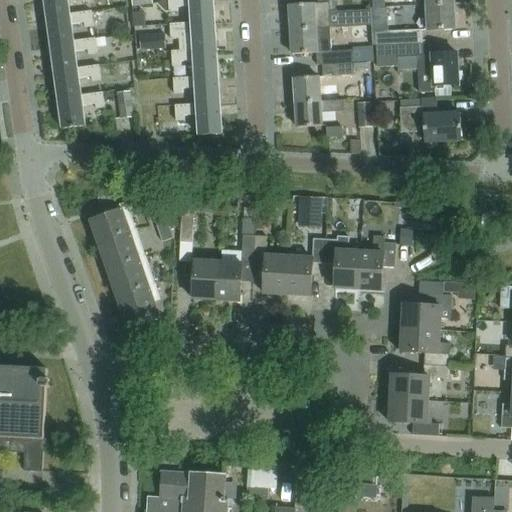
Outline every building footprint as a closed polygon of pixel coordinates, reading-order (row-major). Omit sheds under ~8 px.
[(45,0),(48,17),(70,14),(67,0),(81,0),(82,1),(89,0),(45,0)] [(193,22),(215,21),(213,0),(169,0),(170,12),(178,12),(178,6),(192,6),(193,22)] [(318,0),(319,4),(315,4),(315,3),(290,5),(292,30),(317,28),(331,27),(330,12),(336,11),(336,3),(351,2),(350,0),(318,0)] [(455,3),(428,4),(429,29),(456,28),(455,3)] [(93,11),(70,14),(48,17),(51,45),(73,42),(71,24),(85,22),(86,28),(95,27),(93,11)] [(217,49),(215,21),(193,22),(171,24),(172,40),(180,39),(179,34),(193,33),(194,50),(217,49)] [(332,52),(331,27),(317,28),(292,30),(293,55),(317,53),(332,52)] [(380,45),(424,43),(423,30),(379,33),(380,45)] [(141,36),(142,51),(167,49),(166,34),(141,36)] [(51,45),(55,72),(77,69),(75,51),(89,50),(89,55),(98,55),(97,39),(73,42),(51,45)] [(458,53),(426,54),(426,42),(424,43),(404,44),(405,56),(419,55),(421,92),(434,91),(434,86),(459,85),(458,53)] [(378,48),(378,66),(398,66),(397,48),(378,48)] [(217,49),(194,50),(172,52),(173,67),(181,66),(181,61),(195,60),(196,78),(218,76),(217,49)] [(322,55),(323,65),(355,63),(354,53),(322,55)] [(324,78),(355,76),(355,63),(323,65),(324,78)] [(55,72),(58,99),(81,96),(78,79),(92,77),(93,82),(102,81),(100,66),(77,69),(55,72)] [(197,105),(220,104),(218,76),(196,78),(175,79),(175,94),(183,94),(183,89),(196,88),(197,105)] [(295,78),(296,103),(321,102),(319,77),(295,78)] [(134,118),(131,92),(118,93),(121,119),(134,118)] [(104,93),(81,96),(58,99),(62,129),(85,126),(82,106),(96,104),(96,109),(106,108),(104,93)] [(438,99),(423,100),(401,101),(403,132),(424,131),(425,143),(464,141),(462,114),(438,115),(438,99)] [(321,102),(296,103),(298,127),(322,126),(322,113),(345,111),(344,101),(321,102)] [(222,134),(220,104),(197,105),(176,106),(177,122),(185,121),(184,115),(198,115),(199,136),(222,134)] [(358,105),(360,128),(374,127),(372,104),(358,105)] [(343,128),(327,129),(328,138),(344,137),(343,128)] [(323,229),(324,198),(299,198),(298,228),(323,229)] [(196,201),(184,200),(182,243),(193,243),(196,201)] [(128,330),(161,319),(153,297),(159,295),(126,203),(98,212),(100,217),(89,221),(128,330)] [(154,214),(159,228),(170,224),(165,211),(154,214)] [(435,230),(436,214),(414,212),(413,229),(435,230)] [(175,237),(170,224),(159,228),(164,241),(175,237)] [(402,231),(401,246),(412,246),(413,231),(402,231)] [(265,294),(289,295),(291,257),(267,256),(268,236),(243,235),(242,260),(267,261),(265,294)] [(360,291),(362,252),(350,251),(350,237),(338,237),(338,240),(327,240),(326,265),(337,266),(336,290),(360,291)] [(375,253),(362,252),(360,291),(382,292),(383,267),(396,268),(397,243),(384,243),(384,237),(375,237),(375,253)] [(313,258),(291,257),(289,295),(312,297),(313,264),(326,265),(327,240),(314,239),(313,258)] [(224,263),(220,262),(218,301),(241,302),(243,264),(241,264),(242,252),(225,251),(224,263)] [(218,301),(220,262),(196,261),(194,300),(218,301)] [(511,308),(511,286),(502,286),(501,308),(511,308)] [(404,305),(403,329),(442,331),(442,318),(452,319),(453,295),(429,294),(428,307),(404,305)] [(442,331),(403,329),(402,352),(426,353),(426,366),(450,367),(451,343),(441,343),(442,331)] [(393,375),(392,399),(430,401),(431,378),(450,379),(450,367),(426,366),(425,376),(393,375)] [(0,450),(24,452),(23,471),(41,472),(47,370),(0,367),(0,450)] [(429,424),(430,401),(392,399),(390,422),(415,424),(414,435),(441,437),(441,425),(429,424)] [(511,405),(504,405),(503,428),(511,428),(511,405)] [(191,475),(162,473),(161,498),(149,497),(147,511),(227,511),(228,505),(230,506),(231,502),(228,501),(228,499),(224,499),(226,475),(191,473),(191,475)] [(511,511),(511,485),(498,485),(497,511),(511,511)]
